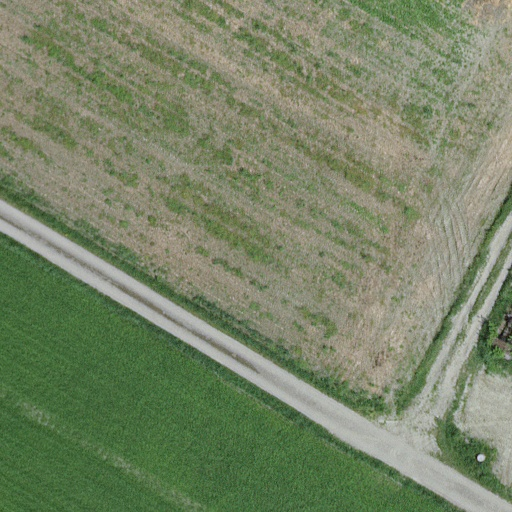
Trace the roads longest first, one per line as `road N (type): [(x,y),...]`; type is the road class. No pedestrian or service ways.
road 1 (unclassified): [(474,511),(0,230)]
road 2 (track): [(400,468),(511,252)]
